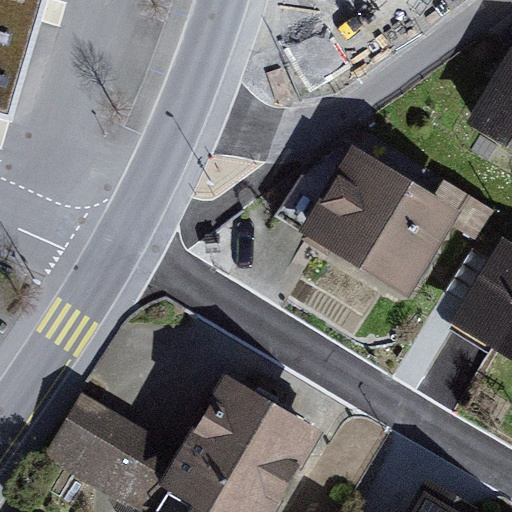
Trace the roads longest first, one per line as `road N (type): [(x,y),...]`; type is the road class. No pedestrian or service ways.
road 1 (residential): [(511,476),(167,268),(114,249)]
road 2 (residential): [(199,102),(288,149),(504,0)]
road 3 (residential): [(0,430),(114,249)]
road 4 (residential): [(114,249),(199,102)]
road 5 (residential): [(114,249),(0,202)]
